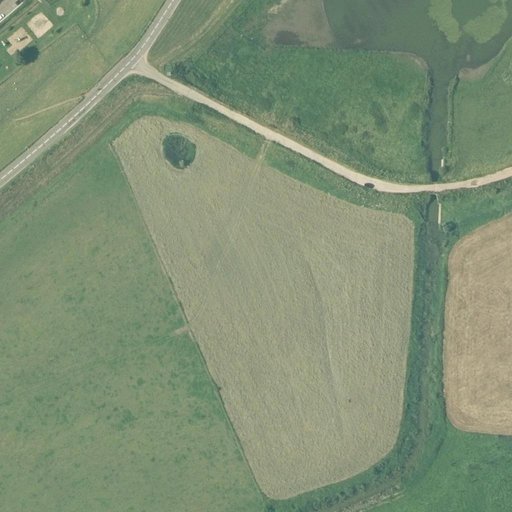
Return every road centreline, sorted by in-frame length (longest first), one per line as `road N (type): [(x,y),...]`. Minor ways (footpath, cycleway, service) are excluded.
road 1 (track): [(194,97),(372,186),(452,187),(511,170)]
road 2 (tertiary): [(0,180),(129,63),(173,0)]
